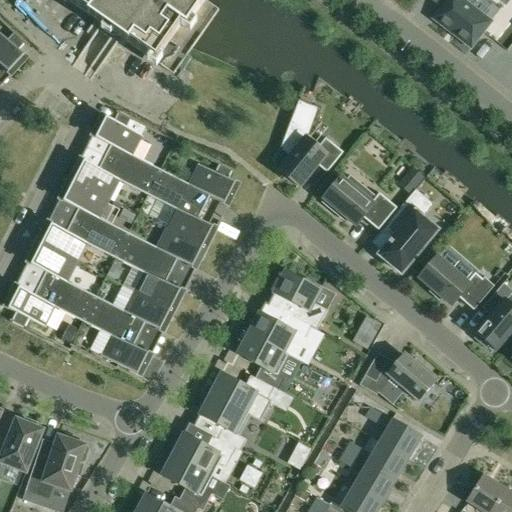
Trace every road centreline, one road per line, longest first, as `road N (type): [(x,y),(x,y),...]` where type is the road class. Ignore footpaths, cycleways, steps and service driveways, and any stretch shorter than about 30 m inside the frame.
road 1 (residential): [(498,387),(301,220),(281,216),(253,236),(138,422)]
road 2 (residential): [(0,113),(49,60),(91,90),(0,285)]
road 3 (unclassified): [(363,0),(511,120)]
road 4 (residential): [(138,422),(0,365)]
road 5 (residential): [(420,511),(498,387)]
